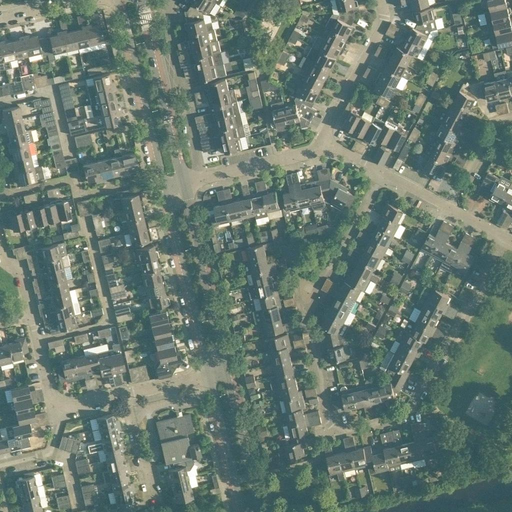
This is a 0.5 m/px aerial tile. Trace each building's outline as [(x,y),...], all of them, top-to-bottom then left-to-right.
[(193,2),(188,11),(204,14),(206,10),(210,13),(217,2),(212,0),(191,0),(191,1),(193,2)] [(336,0),(340,14),(356,17),(353,6),(358,5),(357,1),(355,2),(354,0),(336,0)] [(428,0),(393,0),(395,5),(412,1),(413,8),(430,4),(428,0)] [(488,0),(491,11),(510,6),(509,3),(507,3),(505,0),(488,0)] [(457,1),(450,3),(452,12),(459,10),(457,1)] [(243,18),(245,14),(239,10),(242,5),(240,3),(234,14),(243,18)] [(242,5),(239,10),(245,14),(249,9),(246,7),(242,5)] [(485,12),(488,24),(510,18),(508,10),(511,9),(510,6),(491,11),(485,12)] [(417,23),(415,27),(429,34),(431,30),(437,29),(433,7),(413,11),(414,15),(416,15),(417,23)] [(188,26),(190,34),(213,29),(211,22),(206,23),(204,14),(188,11),(185,11),(188,22),(185,23),(186,26),(188,26)] [(302,13),(300,18),(305,21),(307,21),(309,17),(302,13)] [(326,25),(333,28),(348,37),(351,30),(354,31),(356,28),(351,26),(356,17),(340,14),(332,13),(326,25)] [(488,24),(491,35),(511,30),(511,25),(510,18),(488,24)] [(243,22),(235,23),(238,35),(245,33),(243,22)] [(391,22),(388,28),(402,35),(405,29),(391,22)] [(91,24),(86,25),(91,44),(104,41),(105,44),(111,43),(108,30),(101,32),(99,25),(92,27),(91,24)] [(82,29),(75,31),(78,47),(91,44),(86,25),(81,26),(82,29)] [(406,34),(405,37),(423,46),(429,34),(415,27),(415,28),(413,27),(408,35),(406,34)] [(333,28),(327,39),(345,49),(346,46),(343,45),(348,37),(333,28)] [(402,35),(388,28),(386,33),(399,40),(402,35)] [(178,43),(180,49),(216,40),(214,29),(213,29),(190,34),(192,40),(187,41),(186,43),(184,42),(178,43)] [(294,29),(291,34),(298,38),(300,34),(300,32),(294,29)] [(67,30),(62,31),(66,50),(78,47),(75,31),(67,32),(67,30)] [(511,30),(491,35),(493,48),(511,43),(511,30)] [(57,35),(44,38),(48,54),(49,60),(55,58),(54,53),(66,50),(62,31),(57,32),(57,35)] [(291,34),(288,40),(294,43),(296,42),(298,38),(291,34)] [(29,35),(24,36),(28,55),(30,60),(42,57),(42,55),(48,54),(44,38),(38,40),(37,36),(30,37),(29,35)] [(19,40),(12,41),(16,58),(28,55),(24,36),(19,37),(19,40)] [(405,41),(401,48),(417,56),(423,46),(405,37),(403,40),(405,41)] [(327,39),(321,50),(336,58),(340,51),(343,53),(345,49),(327,39)] [(194,49),(196,57),(220,52),(217,40),(216,40),(180,49),(181,55),(188,53),(187,48),(191,47),(191,50),(194,49)] [(4,41),(0,41),(0,44),(6,68),(11,67),(9,60),(16,58),(12,41),(5,43),(4,41)] [(375,52),(383,56),(387,48),(380,43),(375,52)] [(312,45),(307,56),(331,68),(336,58),(321,50),(312,45)] [(391,52),(389,55),(407,65),(412,54),(417,57),(417,56),(401,48),(397,46),(393,53),(391,52)] [(190,65),(183,67),(185,73),(224,63),(229,62),(226,50),(220,52),(196,57),(197,63),(193,64),(192,66),(190,65)] [(283,51),(280,56),(287,59),(289,56),(288,53),(283,51)] [(389,60),(386,67),(401,75),(408,79),(411,73),(404,69),(407,65),(389,55),(387,58),(389,60)] [(251,56),(243,58),(245,70),(254,68),(251,56)] [(280,56),(277,61),(283,64),(285,63),(287,59),(280,56)] [(301,66),(310,71),(325,79),(331,68),(307,56),(301,66)] [(224,63),(185,73),(186,78),(193,77),(194,75),(196,76),(200,75),(201,81),(226,75),(224,63)] [(379,73),(378,76),(396,86),(401,75),(386,67),(382,75),(379,73)] [(299,72),(296,78),(319,90),(325,79),(310,71),(307,77),(299,72)] [(430,73),(429,76),(436,80),(438,75),(432,72),(430,73)] [(33,73),(21,76),(22,81),(24,90),(36,87),(34,78),(33,73)] [(93,77),(85,79),(87,86),(88,91),(115,85),(114,80),(111,81),(109,73),(100,75),(93,77)] [(46,75),(34,78),(36,87),(48,85),(47,79),(46,75)] [(63,75),(53,77),(54,83),(64,81),(63,75)] [(396,86),(378,76),(376,80),(378,81),(374,89),(390,97),(396,86)] [(429,76),(427,80),(427,83),(433,85),(436,80),(429,76)] [(208,91),(209,95),(229,90),(226,78),(209,82),(211,91),(208,91)] [(301,87),(295,98),(312,107),(315,101),(314,101),(319,90),(296,78),(293,83),(301,87)] [(508,78),(496,81),(500,97),(511,95),(508,78)] [(15,81),(9,82),(9,84),(12,93),(18,92),(24,90),(22,81),(16,82),(15,81)] [(484,81),(477,83),(481,97),(487,96),(488,100),(500,97),(496,81),(484,83),(484,81)] [(3,85),(0,85),(0,95),(5,95),(12,93),(9,84),(9,82),(2,84),(3,85)] [(68,83),(59,85),(62,98),(71,95),(75,95),(74,87),(70,88),(68,83)] [(248,92),(249,97),(254,96),(260,95),(257,83),(250,85),(251,91),(248,92)] [(464,83),(454,101),(470,109),(475,98),(481,97),(477,83),(472,84),(470,86),(464,83)] [(91,104),(99,102),(115,98),(114,91),(116,90),(115,85),(88,91),(91,104)] [(209,95),(212,106),(237,100),(234,89),(229,90),(209,95)] [(431,95),(438,99),(441,94),(434,90),(431,95)] [(419,94),(417,97),(424,101),(427,96),(422,93),(421,93),(419,94)] [(260,95),(254,96),(257,108),(263,107),(260,95)] [(376,102),(381,104),(385,98),(380,95),(376,102)] [(415,104),(412,109),(418,112),(421,107),(424,101),(417,97),(416,101),(415,101),(416,104),(415,104)] [(40,98),(33,99),(33,100),(35,108),(51,104),(50,98),(41,100),(40,98)] [(90,104),(93,116),(102,114),(121,109),(120,104),(117,105),(115,98),(99,102),(91,104),(90,104)] [(296,104),(284,106),(289,126),(292,125),(292,122),(300,121),(301,127),(308,126),(317,109),(312,107),(295,98),(295,99),(296,104)] [(385,98),(381,104),(387,107),(390,101),(385,98)] [(195,117),(197,122),(234,113),(240,112),(237,100),(212,106),(213,112),(212,114),(210,113),(195,117)] [(282,100),(271,103),(272,110),(274,118),(277,129),(278,129),(283,128),(284,127),(289,126),(284,106),(283,107),(282,100)] [(73,101),(63,103),(65,110),(74,108),(73,101)] [(454,101),(448,111),(464,120),(470,109),(454,101)] [(346,127),(354,131),(362,116),(351,110),(354,105),(348,103),(341,116),(346,118),(342,128),(345,129),(346,127)] [(2,118),(3,123),(22,119),(19,106),(3,110),(5,118),(2,118)] [(442,108),(436,119),(443,122),(477,140),(479,136),(480,135),(461,125),(464,120),(448,111),(442,108)] [(121,109),(102,114),(105,127),(121,123),(119,115),(122,114),(121,109)] [(53,111),(39,114),(41,121),(45,120),(46,126),(56,124),(54,117),(53,111)] [(234,113),(197,122),(198,129),(199,128),(209,126),(219,124),(220,129),(242,124),(240,112),(234,113)] [(360,137),(363,139),(372,121),(362,116),(354,131),(361,135),(360,137)] [(372,121),(363,139),(374,145),(377,138),(385,122),(375,117),(372,121)] [(385,122),(377,138),(378,138),(385,142),(384,144),(382,147),(385,149),(387,146),(396,128),(398,124),(392,121),(393,119),(388,117),(385,122)] [(71,135),(80,132),(87,131),(84,118),(77,120),(68,122),(71,135)] [(7,127),(9,135),(25,131),(22,119),(3,123),(4,128),(7,127)] [(443,122),(437,133),(457,143),(459,144),(460,144),(462,140),(474,146),(477,140),(443,122)] [(56,124),(46,126),(48,132),(57,130),(56,124)] [(201,140),(202,146),(240,137),(245,135),(242,124),(220,129),(221,135),(217,136),(216,138),(214,137),(201,140)] [(387,146),(385,149),(388,151),(390,147),(391,145),(399,149),(403,140),(407,134),(409,130),(398,124),(396,128),(387,146)] [(123,125),(114,127),(116,133),(125,131),(123,125)] [(114,127),(105,129),(105,130),(107,135),(116,133),(114,127)] [(414,128),(411,133),(418,136),(420,132),(419,130),(414,128)] [(10,142),(8,143),(9,148),(28,143),(33,142),(31,130),(25,131),(9,135),(10,142)] [(75,137),(76,143),(92,140),(90,133),(75,137)] [(411,133),(408,138),(414,141),(416,139),(418,136),(411,133)] [(457,143),(437,133),(431,143),(436,146),(454,155),(457,157),(459,153),(457,150),(456,150),(459,144),(457,143)] [(49,138),(47,139),(48,145),(51,144),(52,150),(61,148),(61,145),(60,142),(58,136),(49,138)] [(240,137),(202,146),(204,152),(217,149),(218,147),(218,146),(224,145),(225,152),(225,153),(226,152),(241,149),(242,149),(240,137)] [(92,140),(76,143),(78,150),(93,146),(92,140)] [(13,152),(14,159),(31,155),(28,143),(9,148),(10,152),(11,152),(13,152)] [(373,159),(378,162),(385,149),(382,147),(380,146),(373,159)] [(436,146),(430,156),(445,165),(449,157),(452,158),(454,155),(436,146)] [(61,148),(52,150),(53,152),(53,156),(63,154),(61,148)] [(116,157),(109,159),(113,175),(120,174),(120,176),(126,175),(121,156),(119,148),(114,149),(116,157)] [(385,149),(378,162),(383,165),(390,152),(388,151),(385,149)] [(497,150),(496,153),(493,158),(498,160),(503,158),(505,154),(497,150)] [(135,152),(121,156),(126,175),(131,174),(130,171),(137,169),(136,163),(137,162),(135,152)] [(16,167),(13,167),(15,172),(34,168),(34,167),(33,165),(31,155),(14,159),(16,167)] [(445,165),(430,156),(424,167),(420,164),(417,170),(430,177),(433,172),(442,176),(444,173),(441,172),(445,165)] [(398,157),(393,167),(398,170),(403,160),(398,157)] [(70,159),(73,171),(79,170),(76,158),(70,159)] [(73,171),(70,159),(64,160),(55,162),(56,168),(66,166),(67,172),(73,171)] [(109,159),(96,161),(101,181),(106,179),(105,177),(113,175),(109,159)] [(101,181),(96,161),(83,165),(85,175),(86,175),(87,181),(95,180),(96,182),(101,181)] [(34,168),(15,172),(16,177),(18,176),(20,184),(24,183),(25,186),(45,181),(42,166),(34,168)] [(298,171),(292,173),(300,208),(313,205),(309,187),(302,189),(298,171)] [(502,202),(510,186),(499,180),(500,178),(489,172),(478,192),(485,196),(485,195),(490,198),(489,198),(493,200),(494,198),(502,202)] [(300,208),(292,173),(286,174),(290,191),(283,193),(285,200),(282,201),(286,217),(292,215),(290,210),(300,208)] [(314,179),(307,181),(309,187),(313,205),(314,208),(315,209),(317,209),(322,208),(324,207),(325,206),(325,205),(325,202),(328,202),(329,192),(331,179),(315,182),(314,179)] [(329,192),(328,202),(330,203),(342,209),(344,204),(350,207),(356,196),(350,193),(343,189),(345,186),(331,179),(329,192)] [(504,210),(497,223),(502,226),(509,213),(511,209),(511,207),(511,186),(510,186),(502,202),(507,204),(504,210)] [(118,197),(113,198),(116,210),(124,208),(143,204),(140,192),(137,192),(136,187),(135,187),(124,190),(117,191),(118,197)] [(268,190),(262,191),(267,212),(280,209),(276,191),(268,193),(268,190)] [(251,194),(250,194),(255,215),(256,218),(257,225),(270,222),(267,212),(262,191),(258,192),(251,194)] [(246,198),(239,200),(243,218),(255,215),(250,194),(246,195),(246,198)] [(58,198),(55,199),(60,219),(72,216),(68,199),(59,201),(58,198)] [(88,198),(82,200),(86,214),(91,213),(91,209),(88,198)] [(52,202),(44,204),(48,221),(60,219),(55,199),(51,200),(52,202)] [(231,199),(226,200),(231,221),(243,218),(239,200),(232,201),(231,199)] [(86,214),(82,200),(76,201),(80,216),(86,214)] [(213,225),(231,221),(226,200),(221,201),(221,204),(220,204),(209,207),(213,225)] [(26,209),(21,210),(25,227),(36,224),(32,205),(31,201),(26,202),(25,201),(26,209)] [(387,202),(381,213),(400,224),(398,222),(403,211),(387,202)] [(32,205),(36,224),(48,221),(44,204),(36,206),(35,204),(32,205)] [(124,208),(126,220),(143,216),(141,208),(144,207),(143,204),(124,208)] [(25,227),(21,210),(12,212),(12,210),(0,212),(0,213),(2,224),(11,222),(13,230),(25,227)] [(100,214),(92,216),(94,222),(95,227),(103,225),(103,226),(105,225),(102,213),(100,214)] [(381,219),(378,226),(394,235),(400,224),(381,213),(378,218),(381,219)] [(511,214),(509,213),(502,226),(507,228),(511,219),(511,214)] [(123,233),(149,227),(146,215),(143,216),(126,220),(121,221),(124,233),(123,233)] [(421,249),(432,255),(449,223),(444,220),(436,236),(429,232),(421,249)] [(432,255),(443,261),(452,244),(446,241),(454,226),(449,223),(432,255)] [(371,231),(369,236),(388,246),(394,235),(378,226),(374,233),(371,231)] [(149,227),(123,233),(126,245),(132,243),(132,244),(151,239),(149,227)] [(419,228),(416,232),(424,236),(426,232),(419,228)] [(63,232),(64,238),(79,235),(77,229),(63,232)] [(424,236),(416,232),(414,237),(422,241),(424,236)] [(443,261),(440,266),(451,272),(454,266),(471,235),(466,232),(458,247),(452,244),(443,261)] [(471,235),(454,266),(466,272),(474,256),(468,253),(476,238),(471,235)] [(370,241),(366,248),(383,257),(388,246),(369,236),(367,240),(370,241)] [(42,251),(44,259),(61,255),(66,253),(63,241),(34,248),(35,249),(28,250),(29,256),(35,255),(36,253),(39,251),(42,251)] [(246,248),(249,260),(267,256),(265,248),(276,246),(274,241),(246,248)] [(99,245),(101,252),(108,250),(107,245),(105,244),(99,245)] [(136,248),(139,260),(158,256),(157,252),(155,253),(153,244),(136,248)] [(14,254),(16,253),(25,251),(24,245),(12,248),(14,254)] [(360,253),(357,258),(377,268),(383,257),(366,248),(362,255),(360,253)] [(27,257),(29,256),(28,250),(25,251),(16,253),(17,259),(27,257)] [(407,250),(404,255),(412,259),(414,254),(407,250)] [(43,267),(39,267),(40,268),(41,272),(44,271),(63,266),(69,265),(66,253),(61,255),(44,259),(46,267),(43,267)] [(412,259),(404,255),(402,259),(410,263),(412,259)] [(133,262),(132,262),(133,266),(135,268),(140,266),(142,272),(158,268),(161,267),(159,259),(158,256),(139,260),(133,262)] [(249,260),(252,272),(286,264),(285,258),(268,262),(267,256),(249,260)] [(371,280),(377,283),(380,278),(373,274),(377,268),(357,258),(355,262),(357,264),(354,270),(371,280)] [(252,272),(255,284),(273,280),(271,274),(288,270),(286,264),(252,272)] [(47,274),(49,282),(66,278),(63,266),(44,271),(45,274),(47,274)] [(142,272),(144,284),(164,279),(163,275),(160,276),(158,268),(142,272)] [(348,276),(345,280),(362,289),(365,291),(370,294),(376,283),(371,280),(370,279),(354,270),(350,277),(348,276)] [(395,272),(392,277),(400,281),(403,276),(395,272)] [(92,273),(86,274),(88,283),(95,281),(92,273)] [(400,281),(392,277),(390,281),(398,285),(400,281)] [(51,290),(49,291),(50,294),(69,289),(66,278),(49,282),(51,290)] [(110,292),(125,288),(124,284),(122,283),(119,284),(118,278),(107,280),(109,286),(110,292)] [(327,278),(324,283),(356,300),(362,289),(365,291),(345,280),(342,286),(327,278)] [(164,279),(144,284),(147,295),(164,291),(162,283),(165,282),(164,279)] [(253,298),(261,296),(279,292),(277,286),(274,287),(273,280),(255,284),(249,286),(252,298),(253,298)] [(403,280),(401,284),(409,289),(411,284),(404,280),(403,280)] [(336,296),(333,302),(350,311),(356,300),(324,283),(321,288),(336,296)] [(401,284),(398,290),(406,294),(409,289),(401,284)] [(99,295),(97,287),(89,289),(91,297),(99,295)] [(433,287),(427,299),(446,309),(449,304),(446,303),(450,296),(433,287)] [(125,288),(110,292),(112,298),(125,295),(126,293),(125,288)] [(54,299),(55,305),(72,301),(69,289),(46,295),(39,297),(40,303),(54,299)] [(164,291),(147,295),(150,307),(169,303),(169,299),(166,299),(164,291)] [(284,293),(287,303),(295,301),(293,291),(284,293)] [(261,296),(253,298),(256,310),(260,309),(281,304),(279,292),(261,296)] [(383,294),(380,299),(388,303),(391,298),(383,294)] [(427,299),(421,310),(438,318),(441,312),(444,313),(446,309),(427,299)] [(43,315),(44,320),(74,313),(80,311),(77,300),(72,301),(55,305),(56,311),(43,315)] [(295,301),(287,303),(289,313),(298,311),(295,301)] [(327,307),(325,312),(344,322),(350,311),(333,302),(330,309),(327,307)] [(392,302),(389,307),(397,311),(400,306),(392,302)] [(256,323),(263,321),(281,317),(280,309),(282,309),(281,304),(260,309),(256,310),(253,311),(256,323)] [(114,309),(116,315),(130,312),(129,308),(127,306),(114,309)] [(389,307),(387,312),(395,316),(397,311),(389,307)] [(148,313),(151,325),(171,320),(170,317),(167,317),(165,309),(148,313)] [(421,310),(416,321),(435,331),(437,327),(434,325),(438,318),(421,310)] [(130,312),(116,315),(117,321),(130,318),(131,316),(130,312)] [(324,331),(327,342),(339,339),(338,334),(344,322),(325,312),(322,317),(325,318),(321,325),(326,327),(324,331)] [(74,313),(44,320),(45,326),(49,325),(51,333),(61,330),(61,328),(77,325),(74,313)] [(281,317),(263,321),(266,334),(287,329),(286,323),(283,324),(281,317)] [(405,329),(407,331),(426,341),(430,334),(432,335),(435,331),(416,321),(411,318),(405,329)] [(151,325),(154,337),(171,333),(169,324),(171,324),(171,320),(151,325)] [(368,321),(365,326),(373,330),(376,325),(368,321)] [(379,324),(377,329),(385,333),(387,328),(379,324)] [(385,333),(377,329),(374,334),(382,338),(385,333)] [(407,331),(401,342),(420,352),(422,347),(420,346),(423,339),(426,341),(407,331)] [(171,333),(154,337),(157,348),(176,344),(175,340),(173,332),(171,332),(171,333)] [(270,350),(291,345),(288,333),(270,337),(273,349),(270,350)] [(0,336),(0,363),(11,361),(7,344),(2,345),(0,336)] [(16,342),(7,344),(11,361),(24,358),(22,352),(28,351),(25,337),(15,339),(16,342)] [(48,341),(49,347),(64,344),(62,338),(48,341)] [(330,356),(327,356),(328,361),(344,358),(349,357),(346,345),(348,344),(347,339),(345,338),(339,339),(327,342),(330,356)] [(113,347),(108,349),(113,371),(125,368),(123,358),(121,351),(119,342),(112,344),(113,347)] [(401,342),(395,353),(411,362),(415,355),(418,356),(420,352),(401,342)] [(176,344),(157,348),(159,360),(156,361),(154,365),(156,377),(170,374),(175,365),(177,366),(181,360),(180,355),(176,356),(174,348),(177,347),(176,344)] [(270,350),(273,363),(291,358),(290,351),(293,350),(291,345),(270,350)] [(108,349),(96,351),(102,374),(103,375),(109,374),(110,372),(113,371),(108,349)] [(96,351),(85,354),(89,374),(92,373),(92,372),(100,370),(101,374),(102,374),(96,351)] [(389,364),(386,370),(394,374),(405,380),(411,370),(408,368),(411,362),(395,353),(389,364)] [(85,354),(73,357),(78,377),(79,376),(80,377),(85,376),(85,375),(89,374),(85,354)] [(133,354),(125,356),(127,362),(134,360),(133,354)] [(78,377),(73,357),(61,360),(66,379),(70,378),(72,379),(76,378),(77,377),(78,377)] [(273,363),(276,375),(297,370),(296,365),(293,366),(291,358),(273,363)] [(140,365),(143,379),(149,378),(146,363),(140,365)] [(134,366),(137,381),(143,379),(140,365),(134,366)] [(137,381),(134,366),(128,367),(131,382),(137,381)] [(276,375),(279,387),(297,383),(295,376),(298,375),(297,370),(276,375)] [(391,379),(378,382),(382,400),(390,398),(391,401),(396,400),(394,391),(399,390),(405,380),(394,374),(391,379)] [(366,382),(366,385),(371,406),(376,405),(375,402),(382,400),(378,382),(372,383),(372,381),(370,380),(367,380),(366,382)] [(279,387),(282,399),(303,394),(302,390),(299,390),(297,383),(279,387)] [(11,389),(4,390),(7,402),(13,400),(33,396),(32,392),(29,393),(29,390),(27,384),(18,386),(11,388),(11,389)] [(351,407),(358,406),(354,388),(348,389),(347,387),(345,385),(342,386),(341,388),(343,399),(332,401),(333,409),(340,413),(351,410),(351,407)] [(354,388),(358,406),(365,404),(366,406),(364,407),(367,419),(374,417),(371,406),(366,385),(354,388)] [(285,399),(288,411),(306,406),(303,394),(282,399),(282,400),(285,399)] [(13,400),(16,412),(33,408),(31,400),(34,399),(33,396),(13,400)] [(285,411),(287,424),(321,416),(319,409),(304,413),(303,408),(306,407),(306,406),(288,411),(285,411)] [(12,425),(38,419),(38,416),(35,416),(33,408),(16,412),(19,423),(12,425)] [(99,428),(119,423),(118,419),(115,419),(114,413),(96,417),(99,428)] [(173,461),(173,462),(185,459),(185,458),(201,455),(198,443),(189,445),(186,432),(194,430),(190,413),(156,421),(165,463),(173,461)] [(286,437),(290,436),(309,432),(307,426),(322,422),(321,416),(287,424),(283,425),(286,437)] [(6,427),(9,438),(13,437),(16,449),(30,445),(28,434),(32,433),(31,427),(40,425),(38,419),(12,425),(6,427)] [(423,421),(417,422),(425,457),(443,453),(439,435),(427,437),(423,421)] [(415,440),(409,442),(413,460),(425,457),(417,422),(411,423),(415,440)] [(99,428),(101,439),(119,434),(117,429),(121,428),(119,423),(99,428)] [(392,446),(384,448),(389,466),(401,463),(396,442),(393,430),(387,431),(389,442),(391,443),(392,446)] [(309,432),(290,436),(286,437),(282,438),(288,463),(295,461),(294,456),(305,453),(303,445),(306,445),(303,433),(309,432)] [(101,439),(104,449),(124,444),(123,440),(120,440),(119,434),(101,439)] [(58,448),(64,449),(68,437),(62,435),(58,448)] [(13,437),(9,438),(7,439),(10,450),(16,449),(13,437)] [(64,449),(70,451),(74,439),(68,437),(64,449)] [(7,439),(1,440),(4,452),(10,450),(7,439)] [(74,439),(70,451),(76,453),(80,441),(74,439)] [(401,440),(396,442),(401,463),(413,460),(409,442),(402,443),(401,440)] [(101,442),(88,445),(89,452),(103,449),(101,442)] [(344,471),(339,453),(332,454),(331,452),(333,452),(330,442),(324,443),(331,474),(338,472),(339,479),(345,478),(344,471)] [(104,449),(106,460),(124,456),(122,450),(125,449),(124,444),(104,449)] [(356,445),(351,447),(356,468),(368,465),(364,447),(357,448),(356,445)] [(371,445),(364,447),(368,465),(370,473),(389,468),(389,466),(384,448),(385,451),(378,452),(377,449),(373,451),(371,445)] [(347,451),(339,453),(344,471),(356,468),(351,447),(346,448),(347,451)] [(276,455),(266,458),(268,466),(278,464),(276,455)] [(106,460),(109,470),(129,465),(128,461),(125,462),(124,456),(106,460)] [(75,460),(76,467),(89,464),(87,458),(75,460)] [(167,481),(188,476),(187,470),(190,470),(194,464),(192,458),(185,459),(173,462),(172,462),(174,468),(168,469),(169,476),(166,476),(167,481)] [(89,464),(76,467),(78,473),(90,470),(89,464)] [(105,482),(111,481),(129,477),(127,471),(130,470),(129,465),(109,470),(103,472),(105,482)] [(15,486),(16,490),(37,486),(33,471),(23,474),(24,477),(17,479),(18,485),(15,486)] [(51,476),(53,482),(65,479),(63,473),(51,476)] [(172,485),(173,491),(190,486),(188,476),(167,481),(168,485),(172,485)] [(111,481),(114,491),(134,486),(133,482),(130,483),(129,477),(111,481)] [(407,486),(405,477),(399,479),(401,487),(407,486)] [(65,479),(53,482),(54,488),(66,485),(65,479)] [(81,486),(82,492),(95,489),(93,483),(81,486)] [(20,494),(22,500),(39,496),(37,486),(16,490),(17,495),(20,494)] [(134,486),(114,491),(116,502),(133,498),(132,492),(135,491),(134,486)] [(190,486),(173,491),(174,497),(171,497),(172,502),(193,497),(190,486)] [(82,492),(84,498),(96,495),(95,489),(82,492)] [(56,497),(58,503),(70,500),(68,494),(56,497)] [(96,495),(84,498),(85,504),(97,501),(96,495)] [(20,507),(21,511),(41,507),(39,496),(22,500),(23,506),(20,507)] [(116,502),(109,503),(111,509),(117,508),(118,511),(120,511),(139,508),(138,503),(135,504),(133,498),(116,502)] [(70,500),(58,503),(59,509),(71,506),(70,500)]
